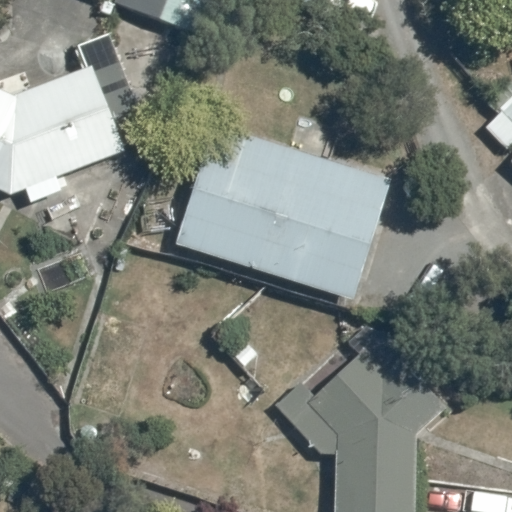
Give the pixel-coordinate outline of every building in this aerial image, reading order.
[(213,0),(99,0),(101,1),(98,9),(116,15),(119,7),(201,35),(213,0)] [(40,194),(64,178),(156,142),(124,56),(14,99),(0,92),(0,192),(10,197),(40,194)] [(511,143),(511,97),(483,127),(505,150),(511,143)] [(392,179),(216,126),(178,248),(354,302),(392,179)] [(435,422),(367,349),(312,400),(299,386),(276,407),(334,469),(337,511),(418,511),(420,436),(435,422)]
